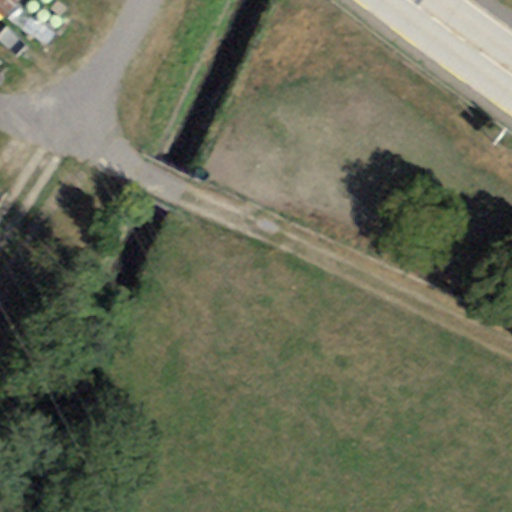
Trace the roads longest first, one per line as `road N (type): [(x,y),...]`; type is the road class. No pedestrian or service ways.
road 1 (track): [(511,352),(64,132),(0,230)]
road 2 (primary): [(511,77),(406,0)]
